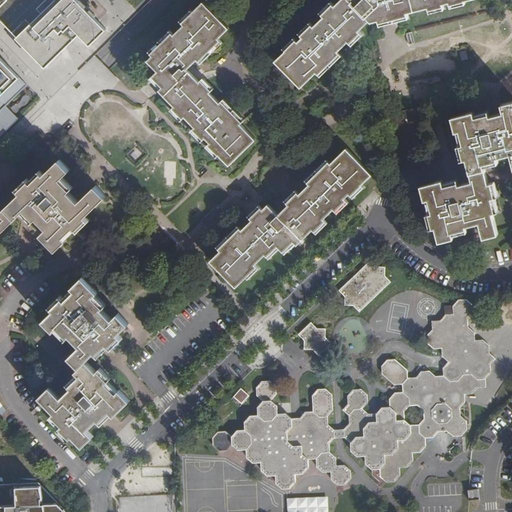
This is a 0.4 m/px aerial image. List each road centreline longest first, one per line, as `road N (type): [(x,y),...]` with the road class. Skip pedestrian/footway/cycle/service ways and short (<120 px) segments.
road 1 (unclassified): [(383,220),(263,320),(97,485)]
road 2 (unclassified): [(0,320),(52,268),(130,259),(169,237)]
road 3 (residential): [(0,349),(15,405),(97,485)]
road 4 (unclassified): [(383,220),(459,272),(511,272)]
